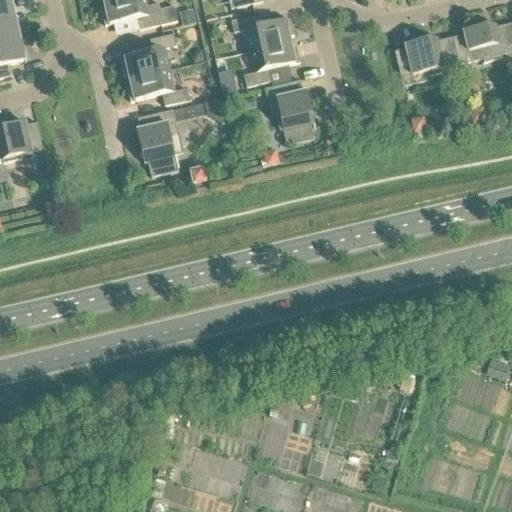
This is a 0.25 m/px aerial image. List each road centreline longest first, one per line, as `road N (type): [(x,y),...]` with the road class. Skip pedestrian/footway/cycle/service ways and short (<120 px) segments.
road 1 (primary): [(0,373),(511,252)]
road 2 (primary): [(511,202),(0,323)]
road 3 (residential): [(329,2),(388,24),(500,0)]
road 4 (residential): [(60,44),(94,55),(117,154)]
